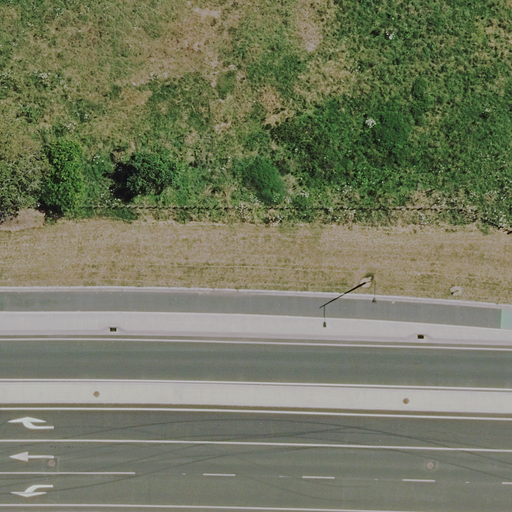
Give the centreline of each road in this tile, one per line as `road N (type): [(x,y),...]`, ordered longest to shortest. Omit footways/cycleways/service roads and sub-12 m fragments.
road 1 (unclassified): [(511,468),(0,457)]
road 2 (unclassified): [(0,358),(511,367)]
